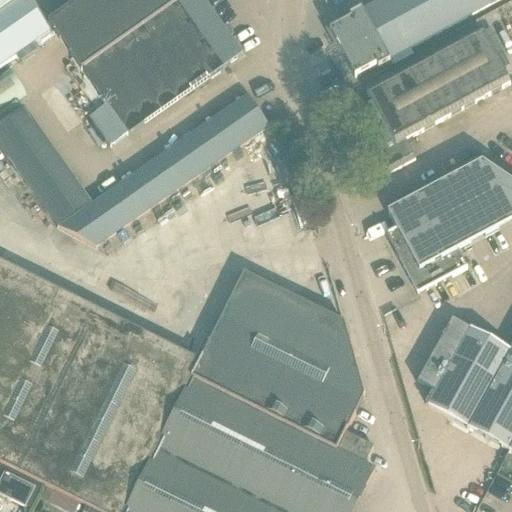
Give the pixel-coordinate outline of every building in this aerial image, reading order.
[(0,0),(0,13),(18,0),(0,0)] [(18,0),(0,13),(0,73),(50,38),(23,0),(18,0)] [(81,0),(47,24),(82,72),(92,87),(106,108),(88,120),(110,150),(128,138),(226,69),(242,57),(202,0),(81,0)] [(328,33),(336,47),(354,79),(376,67),(377,71),(389,64),(388,61),(499,0),(389,0),(362,15),(361,12),(349,19),(350,21),(328,33)] [(351,112),(386,178),(415,162),(405,144),(510,86),(480,33),(366,95),(370,102),(351,112)] [(511,53),(500,60),(511,82),(511,81),(511,53)] [(7,70),(0,74),(0,112),(25,94),(7,70)] [(92,207),(22,112),(0,127),(0,147),(57,229),(95,250),(268,129),(247,99),(231,111),(92,207)] [(394,255),(399,263),(417,297),(466,271),(456,253),(459,252),(511,223),(511,186),(481,166),(387,216),(406,252),(397,257),(396,254),(394,255)] [(191,382),(42,307),(44,300),(33,294),(38,284),(0,264),(0,466),(47,489),(79,505),(92,511),(351,511),(372,471),(364,467),(373,450),(346,436),(337,454),(336,453),(363,399),(343,325),(243,276),(191,382)] [(452,323),(416,386),(432,395),(425,407),(511,455),(511,351),(510,355),(487,342),(452,323)] [(5,475),(0,484),(0,496),(25,509),(35,490),(5,475)] [(44,494),(41,501),(64,511),(75,511),(77,510),(79,505),(47,489),(44,494)]
